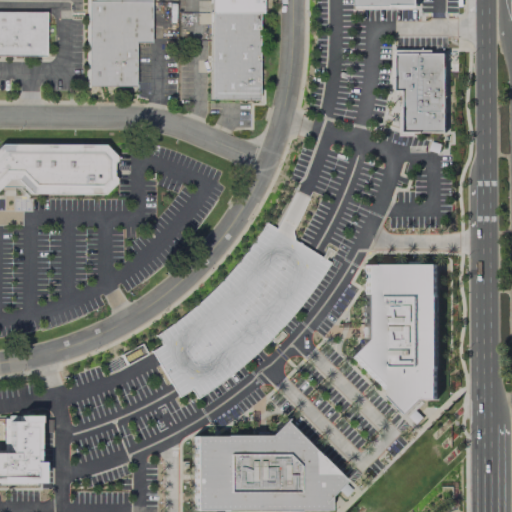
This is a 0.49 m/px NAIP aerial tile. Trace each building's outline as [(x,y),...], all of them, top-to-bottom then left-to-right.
[(85,0),(147,0),(147,42),(132,42),(132,86),(85,86),(85,0)] [(207,0),(259,0),(259,13),(256,13),(255,100),(207,100),(207,0)] [(356,0),(356,10),(420,10),(420,0),(356,0)] [(0,11),(43,11),(43,56),(0,55),(0,11)] [(396,55),(396,94),(406,94),(406,135),(447,135),(447,55),(396,55)] [(0,186),(21,187),(28,193),(100,194),(112,183),(112,177),(109,175),(109,163),(112,161),(112,155),(101,144),(0,144),(0,186)] [(194,398),(219,381),(252,354),(267,339),(273,345),(283,335),(277,329),(295,307),(314,283),(328,262),(325,261),(332,251),(325,247),(319,257),(311,252),(291,239),(290,230),(308,196),(302,193),(295,190),(273,228),(263,222),(249,243),(233,264),(209,289),(183,313),(153,335),(159,344),(149,350),(172,390),(176,396),(188,389),(194,398)] [(349,356),(364,342),(364,266),(438,266),(438,401),(423,401),(409,415),(349,356)] [(1,418),(6,418),(6,415),(33,415),(33,461),(38,461),(38,482),(34,482),(34,484),(0,484),(0,449),(1,449),(1,418)] [(194,438),(268,438),(282,423),(340,479),(328,491),(329,507),(194,507),(194,438)]
